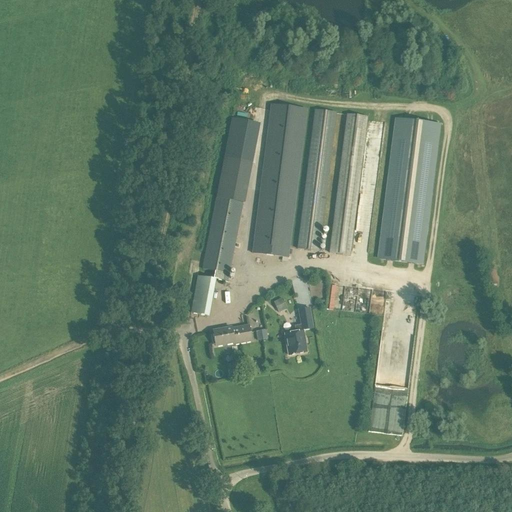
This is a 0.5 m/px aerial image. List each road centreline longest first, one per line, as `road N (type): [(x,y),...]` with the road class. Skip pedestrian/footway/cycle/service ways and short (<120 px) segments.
road 1 (unclassified): [(226,511),(217,486),(245,471),(349,454),(511,456)]
road 2 (track): [(150,334),(117,331),(76,343),(0,379)]
